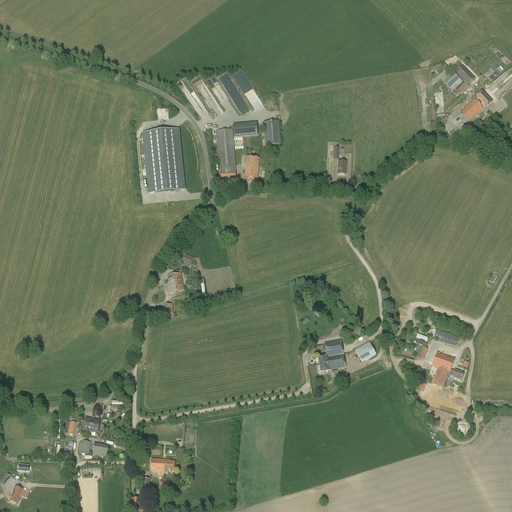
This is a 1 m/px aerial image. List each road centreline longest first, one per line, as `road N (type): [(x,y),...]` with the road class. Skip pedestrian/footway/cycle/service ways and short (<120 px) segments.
road 1 (unclassified): [(0,409),(84,406),(122,389),(166,261),(217,201)]
road 2 (unclassified): [(217,201),(202,139),(165,95),(0,37)]
road 3 (track): [(72,511),(74,473),(84,463),(116,463),(130,443),(132,371)]
road 4 (unclassified): [(358,191),(439,139),(511,166)]
road 5 (unclassified): [(381,333),(375,279),(346,236),(358,191)]
road 6 (unclassified): [(217,201),(256,187),(358,191)]
road 7 (track): [(471,338),(463,412),(511,412)]
